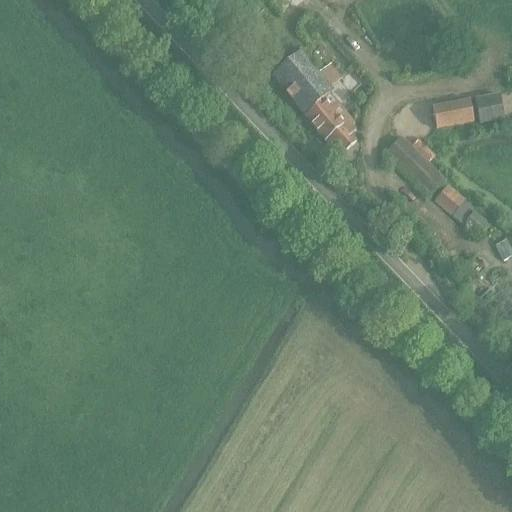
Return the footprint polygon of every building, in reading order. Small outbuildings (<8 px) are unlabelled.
[(333,93),(301,55),(273,79),(339,159),(357,143),(351,137),(356,132),(352,128),(355,126),(329,96),(333,93)] [(368,94),(351,76),(343,83),(354,93),(351,96),(358,103),(368,94)] [(503,118),(499,97),(414,113),(425,134),(437,131),(503,118)] [(401,139),(384,155),(429,199),(445,183),(401,139)] [(475,214),(476,213),(448,189),(435,204),(464,228),(466,226),(475,214)] [(475,214),(466,226),(477,235),(487,224),(475,214)]
